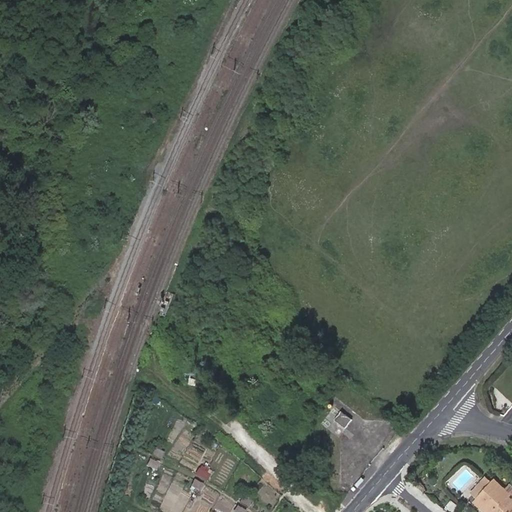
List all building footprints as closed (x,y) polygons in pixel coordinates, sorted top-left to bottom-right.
[(344,428),(351,420),(340,412),(334,420),(344,428)] [(155,447),(152,454),(162,459),(165,452),(155,447)] [(161,464),(150,458),(147,465),(158,471),(161,464)] [(202,461),(195,473),(207,480),(213,469),(202,461)] [(479,494),(486,500),(496,488),(500,483),(493,477),(479,494)] [(206,484),(195,478),(191,486),(202,491),(206,484)] [(511,511),(511,490),(501,482),(500,483),(496,488),(486,500),(483,504),(490,509),(491,506),(498,511),(499,511),(511,511)] [(243,495),(239,501),(248,507),(253,501),(243,495)]
